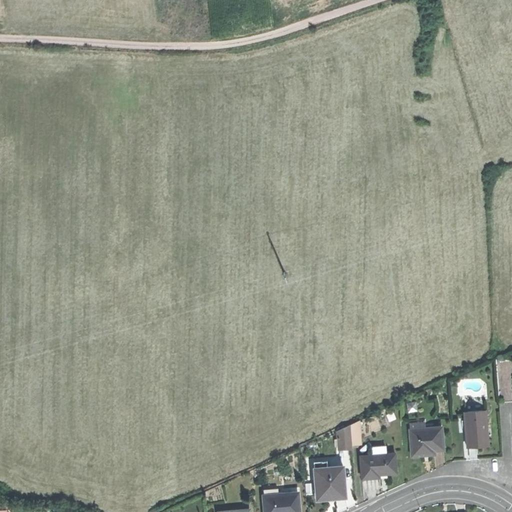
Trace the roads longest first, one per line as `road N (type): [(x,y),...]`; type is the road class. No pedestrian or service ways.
road 1 (track): [(376,0),(231,46),(27,39)]
road 2 (residential): [(511,508),(457,487),(434,488),(380,511)]
